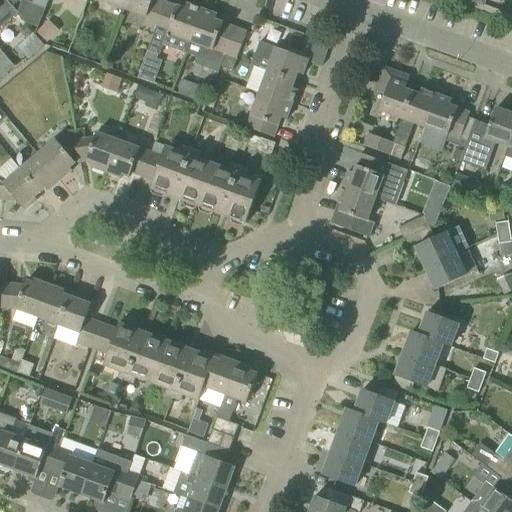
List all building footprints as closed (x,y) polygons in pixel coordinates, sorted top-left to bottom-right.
[(0,0),(0,28),(18,13),(8,2),(6,0),(0,0)] [(46,9),(49,0),(33,0),(32,4),(46,9)] [(97,0),(123,9),(126,0),(97,0)] [(156,30),(166,3),(157,0),(126,0),(123,9),(146,18),(143,25),(155,30),(156,30)] [(186,54),(202,10),(187,4),(185,10),(177,7),(166,3),(156,30),(155,30),(147,51),(159,55),(162,46),(186,54)] [(202,10),(186,54),(220,66),(220,65),(224,55),(234,28),(223,24),(215,21),(217,15),(202,10)] [(234,28),(224,55),(237,59),(246,32),(234,28)] [(251,65),(267,71),(295,81),(298,74),(303,76),(309,60),(276,48),(260,42),(251,65)] [(233,70),(237,59),(224,55),(220,65),(233,70)] [(140,77),(154,81),(159,64),(145,60),(140,77)] [(0,67),(0,66),(0,84),(9,77),(0,67)] [(405,90),(410,77),(383,67),(374,91),(385,95),(379,111),(402,120),(412,93),(405,90)] [(259,93),(292,106),(298,90),(292,88),(295,81),(267,71),(259,93)] [(107,73),(102,85),(116,91),(121,79),(107,73)] [(143,88),(139,97),(156,105),(160,95),(143,88)] [(414,124),(425,128),(436,95),(422,90),(420,95),(412,93),(402,120),(393,143),(389,155),(401,160),(405,147),(406,148),(414,124)] [(246,127),(274,138),(278,127),(281,119),(286,121),(292,106),(259,93),(246,127)] [(436,95),(425,128),(467,144),(475,121),(466,117),(468,113),(458,109),(450,106),(452,101),(436,95)] [(495,143),(508,147),(511,135),(511,114),(495,108),(488,125),(475,121),(467,144),(460,163),(485,172),(495,143)] [(78,141),(82,163),(86,162),(93,164),(92,168),(107,173),(119,140),(97,132),(95,138),(78,141)] [(251,134),(251,136),(247,147),(271,156),(276,144),(251,134)] [(389,155),(393,143),(369,134),(364,147),(389,155)] [(76,164),(82,163),(78,141),(61,144),(57,140),(39,155),(60,181),(72,171),(70,168),(76,164)] [(131,173),(142,177),(152,153),(151,152),(119,140),(107,173),(121,179),(123,175),(130,178),(131,173)] [(142,177),(154,181),(166,146),(155,142),(151,152),(152,153),(142,177)] [(166,146),(154,181),(151,189),(153,190),(153,188),(166,193),(165,195),(185,201),(185,200),(198,204),(197,206),(200,207),(201,205),(213,210),(213,212),(232,219),(233,217),(245,222),(245,223),(246,224),(262,182),(245,176),(248,169),(232,163),(230,170),(198,158),(201,152),(185,146),(182,152),(166,146)] [(343,187),(376,199),(394,206),(407,171),(388,164),(361,154),(354,174),(349,172),(343,187)] [(48,191),(60,181),(39,155),(21,170),(40,193),(46,189),(48,191)] [(35,198),(40,193),(21,170),(4,184),(0,179),(0,200),(17,202),(25,211),(37,200),(35,198)] [(376,199),(343,187),(338,202),(343,204),(340,212),(356,218),(351,231),(370,238),(375,224),(368,221),(376,199)] [(430,228),(425,217),(399,228),(404,240),(430,228)] [(499,245),(511,243),(511,242),(509,222),(496,224),(499,245)] [(416,247),(426,269),(456,255),(446,233),(416,247)] [(511,256),(511,253),(511,243),(499,245),(501,258),(511,256)] [(436,290),(466,277),(479,271),(470,251),(457,257),(456,255),(426,269),(436,290)] [(38,318),(50,286),(35,280),(33,284),(26,281),(25,286),(6,284),(4,309),(15,310),(38,318)] [(38,318),(59,326),(70,297),(63,295),(64,291),(50,286),(38,318)] [(70,297),(59,326),(80,334),(77,343),(88,348),(98,323),(87,318),(93,302),(77,296),(76,299),(70,297)] [(427,313),(419,335),(443,344),(443,345),(450,348),(459,325),(427,313)] [(119,324),(117,330),(108,355),(104,366),(120,372),(118,379),(133,385),(136,378),(167,390),(165,396),(181,402),(183,396),(199,401),(204,388),(203,387),(212,360),(200,355),(200,354),(201,353),(181,346),(181,348),(168,343),(169,342),(166,341),(165,342),(152,338),(153,336),(134,329),(133,331),(121,326),(121,324),(119,324)] [(97,351),(108,355),(117,330),(106,326),(97,351)] [(412,332),(404,354),(435,366),(443,345),(443,344),(419,335),(412,332)] [(483,359),(495,363),(499,353),(487,349),(483,359)] [(435,366),(404,354),(395,376),(427,389),(435,366)] [(204,388),(224,395),(225,395),(237,363),(222,358),(221,361),(213,358),(212,360),(203,387),(204,388)] [(21,360),(17,373),(30,378),(34,365),(21,360)] [(224,395),(216,418),(229,423),(238,400),(247,403),(258,375),(251,372),(252,369),(237,363),(225,395),(224,395)] [(475,369),(471,379),(482,383),(486,373),(475,369)] [(479,393),(482,383),(471,379),(467,389),(479,393)] [(68,411),(72,394),(43,389),(39,406),(68,411)] [(363,390),(355,412),(379,421),(379,422),(386,424),(394,402),(363,390)] [(347,409),(339,431),(371,443),(379,422),(379,421),(355,412),(347,409)] [(109,440),(137,448),(145,421),(116,413),(109,440)] [(193,418),(189,432),(203,437),(208,423),(193,418)] [(207,443),(219,447),(224,434),(235,438),(239,426),(229,423),(216,418),(207,443)] [(428,427),(424,438),(437,443),(440,432),(443,423),(432,419),(430,427),(428,427)] [(0,465),(13,470),(25,440),(4,432),(6,427),(0,424),(0,465)] [(40,470),(51,474),(61,447),(66,432),(54,427),(52,435),(31,427),(26,440),(25,440),(13,470),(36,479),(40,470)] [(339,431),(331,454),(363,465),(371,443),(339,431)] [(230,451),(235,438),(224,434),(219,447),(230,451)] [(193,461),(188,474),(227,489),(235,467),(225,463),(230,451),(219,447),(207,443),(186,435),(181,447),(197,453),(194,461),(193,461)] [(511,436),(510,435),(509,435),(495,454),(496,455),(486,467),(494,473),(509,484),(511,479),(511,436)] [(437,443),(424,438),(420,448),(433,453),(437,443)] [(59,487),(82,496),(93,465),(71,457),(73,452),(61,447),(51,474),(62,478),(59,487)] [(107,495),(119,499),(128,473),(132,463),(98,450),(93,465),(82,496),(104,504),(107,495)] [(363,465),(331,454),(323,476),(355,488),(363,465)] [(441,480),(447,472),(436,465),(430,473),(441,480)] [(219,510),(227,489),(188,474),(182,472),(174,493),(219,510)] [(140,477),(128,473),(119,499),(130,503),(140,477)] [(417,473),(413,483),(426,488),(429,478),(417,473)] [(511,511),(511,486),(509,484),(494,473),(490,478),(493,480),(483,493),(488,497),(492,500),(483,511),(484,511),(511,511)] [(422,498),(426,488),(413,483),(409,494),(422,498)] [(360,511),(365,502),(328,488),(324,499),(315,496),(309,511),(360,511)] [(218,511),(219,510),(174,493),(174,494),(182,497),(177,510),(176,510),(175,511),(218,511)] [(424,511),(431,511),(436,505),(430,501),(423,511),(424,511)] [(484,511),(483,511),(471,503),(464,511),(484,511)]
